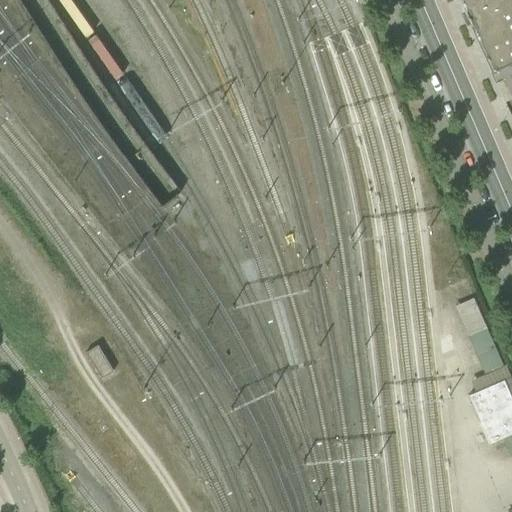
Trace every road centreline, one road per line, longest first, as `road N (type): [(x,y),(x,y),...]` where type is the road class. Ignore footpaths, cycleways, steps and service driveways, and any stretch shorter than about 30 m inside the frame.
road 1 (track): [(186,511),(160,464),(93,381),(61,317)]
road 2 (secondary): [(511,210),(420,0)]
